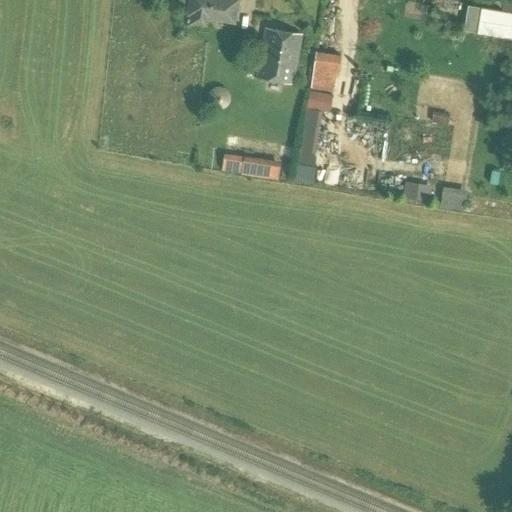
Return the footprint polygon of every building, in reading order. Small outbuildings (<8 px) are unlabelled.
[(234,23),(238,0),(189,0),(187,15),(190,16),(188,26),(208,29),(210,19),(234,23)] [(511,12),(482,8),(478,34),(511,39),(511,12)] [(295,84),(296,81),(303,35),(265,29),(258,74),(257,78),(295,84)] [(337,78),(340,55),(316,52),(311,90),(332,94),(334,77),(337,78)] [(311,90),(310,90),(306,108),(330,112),(333,94),(332,94),(311,90)] [(244,157),(223,154),(221,170),(241,173),(241,175),(277,180),(279,161),(244,156),(244,157)] [(313,184),(317,165),(297,162),(293,181),(313,184)] [(431,190),(404,186),(403,197),(429,201),(431,190)] [(463,211),(466,190),(443,187),(440,208),(463,211)]
